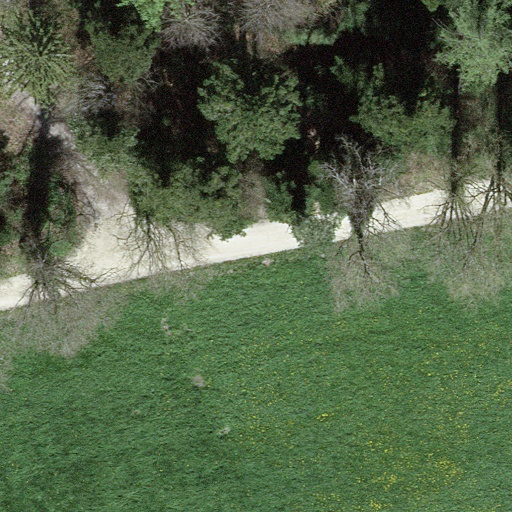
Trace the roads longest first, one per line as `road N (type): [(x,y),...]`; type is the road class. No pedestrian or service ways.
road 1 (track): [(0,313),(511,199)]
road 2 (track): [(0,44),(128,285)]
